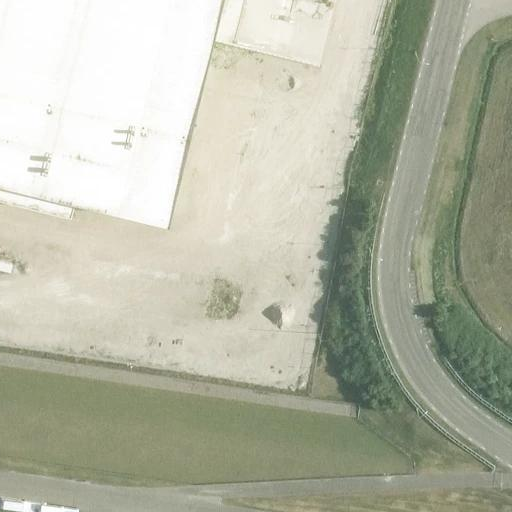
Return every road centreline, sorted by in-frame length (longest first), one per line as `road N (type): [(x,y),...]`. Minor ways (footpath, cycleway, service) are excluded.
road 1 (unclassified): [(511,449),(439,395),(419,368),(395,299),(392,267),(456,0)]
road 2 (unclassified): [(179,511),(0,485)]
